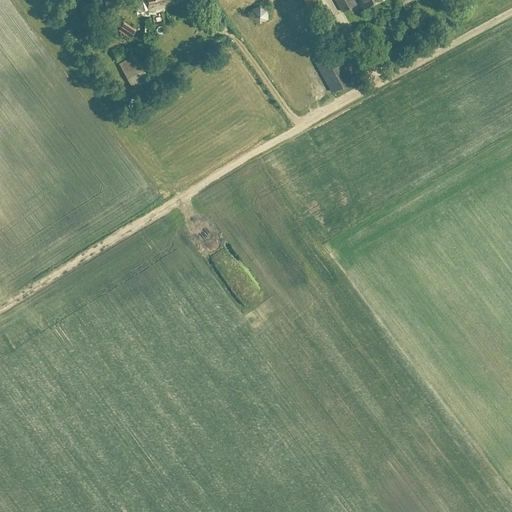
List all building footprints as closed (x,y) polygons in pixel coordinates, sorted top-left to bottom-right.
[(144,0),(148,11),(183,2),(182,0),(144,0)] [(334,0),(342,13),(356,4),(353,0),(334,0)] [(357,0),(363,9),(379,0),(357,0)] [(259,24),(267,20),(267,11),(259,6),(251,10),(251,19),(259,24)] [(119,30),(131,38),(137,28),(125,20),(119,30)] [(331,93),(355,79),(337,48),(313,62),(331,93)] [(114,149),(123,144),(115,130),(106,134),(114,149)]
